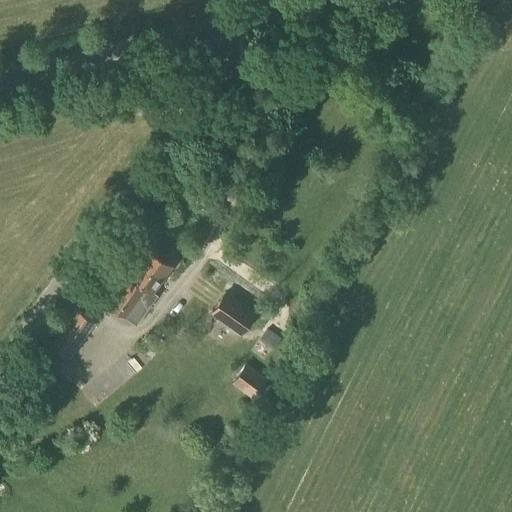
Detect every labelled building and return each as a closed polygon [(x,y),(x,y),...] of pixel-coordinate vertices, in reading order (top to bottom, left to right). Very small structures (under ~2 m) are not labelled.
[(331,49),(339,47),(345,46),(342,32),(328,36),(331,49)] [(165,273),(171,265),(147,248),(128,274),(128,273),(106,304),(136,325),(148,307),(137,299),(146,287),(154,292),(167,274),(165,273)] [(240,334),(256,313),(225,291),(209,312),(240,334)] [(69,360),(93,324),(74,311),(50,347),(69,360)] [(247,364),(233,383),(252,398),(254,399),(268,381),(247,364)]
